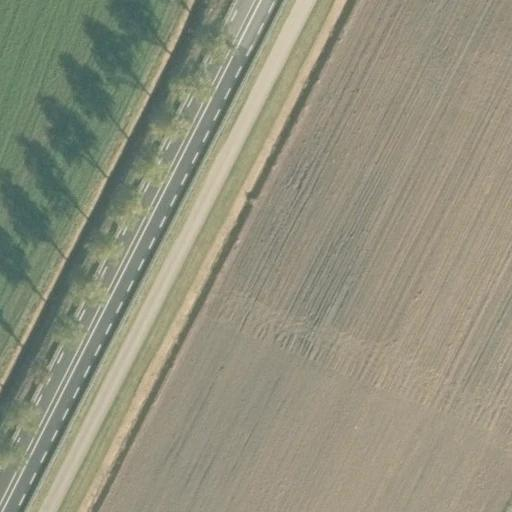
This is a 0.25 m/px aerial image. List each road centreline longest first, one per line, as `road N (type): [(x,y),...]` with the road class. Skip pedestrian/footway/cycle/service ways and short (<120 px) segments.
road 1 (unclassified): [(45,511),(307,0)]
road 2 (trunk): [(0,509),(256,0)]
